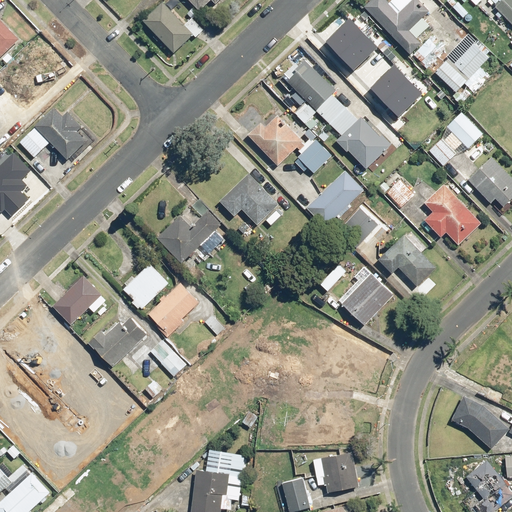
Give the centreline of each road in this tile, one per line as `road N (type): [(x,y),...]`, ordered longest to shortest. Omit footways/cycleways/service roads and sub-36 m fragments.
road 1 (residential): [(511,271),(444,336),(412,393),(403,472),(416,511)]
road 2 (residential): [(0,287),(175,121)]
road 3 (residential): [(175,121),(300,0)]
road 4 (residential): [(59,0),(175,121)]
